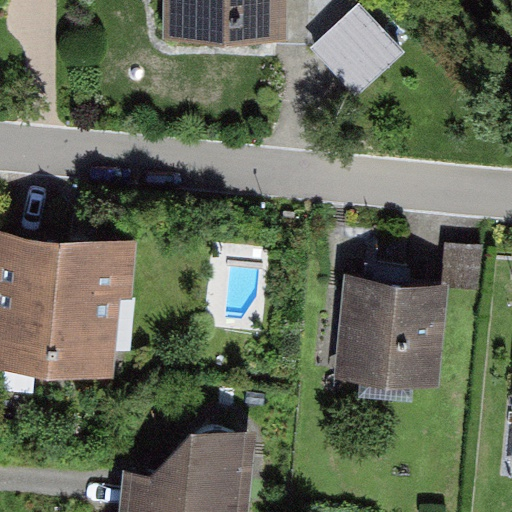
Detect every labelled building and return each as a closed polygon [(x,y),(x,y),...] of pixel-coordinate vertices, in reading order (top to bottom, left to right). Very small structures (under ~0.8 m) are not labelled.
[(266,44),(265,0),(164,0),(165,46),(266,44)] [(322,46),(364,93),(411,51),(369,4),(322,46)] [(128,251),(0,239),(0,360),(117,371),(128,251)] [(447,282),(348,278),(343,385),(442,389),(447,282)] [(130,485),(127,511),(243,511),(249,435),(173,430),(130,485)]
